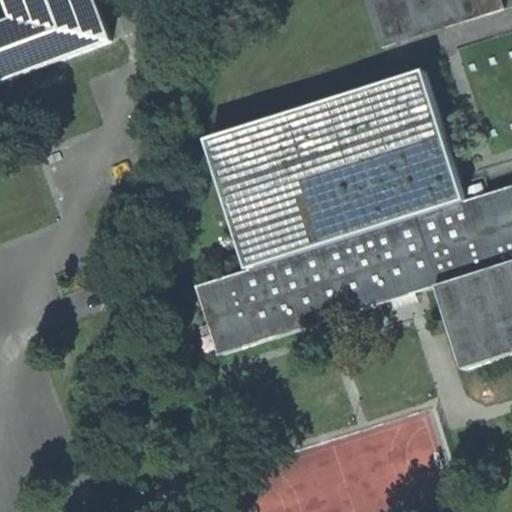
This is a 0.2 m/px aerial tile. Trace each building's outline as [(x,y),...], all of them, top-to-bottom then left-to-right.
[(0,0),(0,84),(115,42),(99,0),(0,0)] [(503,0),(369,0),(368,0),(384,49),(507,9),(503,0)] [(471,202),(430,73),(212,141),(254,271),(471,202)] [(442,287),(469,372),(511,357),(511,189),(488,197),(485,187),(474,191),(477,200),(471,202),(254,271),(200,289),(221,357),(442,287)] [(111,279),(116,293),(143,284),(138,270),(111,279)]
